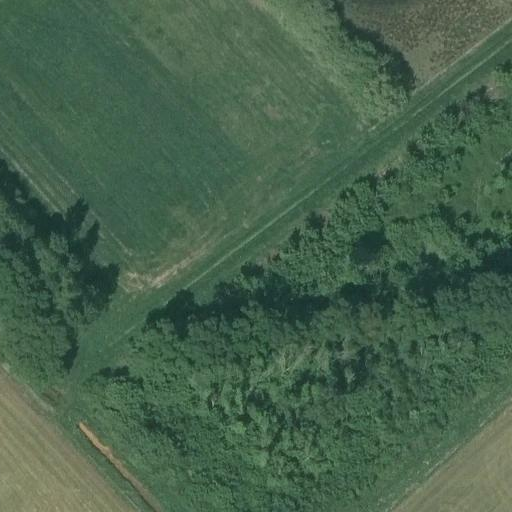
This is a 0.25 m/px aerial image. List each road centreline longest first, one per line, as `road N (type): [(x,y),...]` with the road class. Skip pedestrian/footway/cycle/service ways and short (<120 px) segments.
road 1 (track): [(75,379),(511,308)]
road 2 (track): [(179,511),(78,397)]
road 3 (track): [(137,511),(51,420)]
